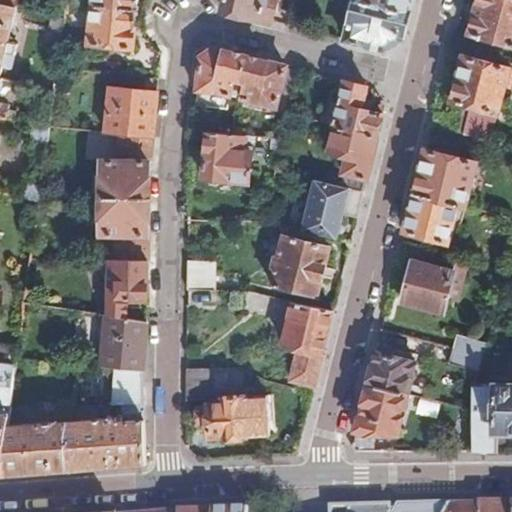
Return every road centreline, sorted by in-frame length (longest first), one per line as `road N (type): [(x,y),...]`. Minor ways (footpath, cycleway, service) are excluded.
road 1 (residential): [(168,480),(170,139),(183,19),(415,77)]
road 2 (residential): [(415,77),(320,476)]
road 3 (unclassified): [(511,475),(320,476)]
road 4 (unclassified): [(168,480),(0,493)]
road 5 (unclassified): [(320,476),(168,480)]
